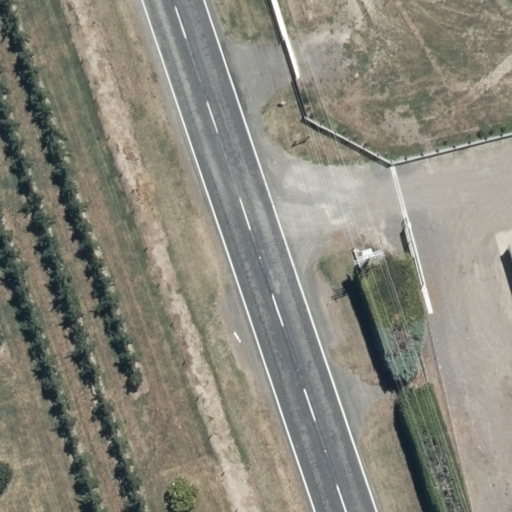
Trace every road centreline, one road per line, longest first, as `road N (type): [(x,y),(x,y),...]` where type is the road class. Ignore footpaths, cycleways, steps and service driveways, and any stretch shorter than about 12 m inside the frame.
road 1 (secondary): [(314,511),(144,0)]
road 2 (track): [(511,177),(231,262)]
